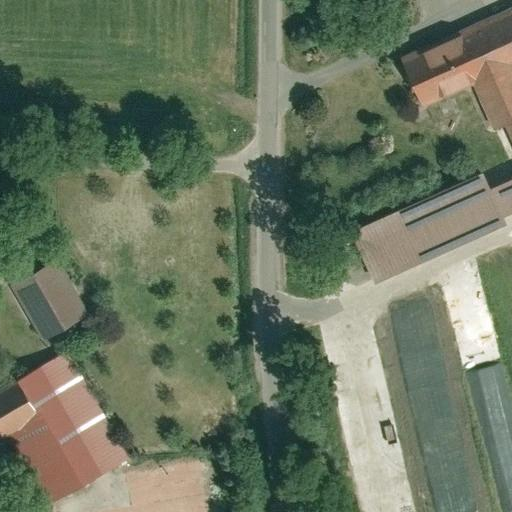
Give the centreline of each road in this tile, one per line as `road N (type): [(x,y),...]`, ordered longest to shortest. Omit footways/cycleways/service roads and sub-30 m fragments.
road 1 (unclassified): [(287,511),(271,336),(269,163)]
road 2 (unclassified): [(0,161),(269,163)]
road 3 (unclassified): [(269,163),(271,0)]
